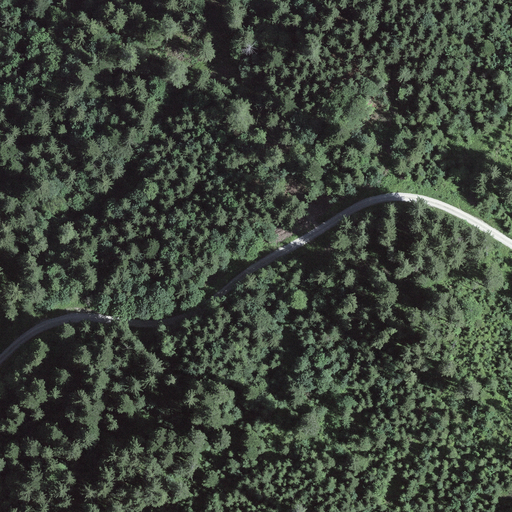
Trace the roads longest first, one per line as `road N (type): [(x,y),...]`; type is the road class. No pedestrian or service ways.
road 1 (track): [(0,359),(57,320),(145,324),(188,314),(280,249),(387,195),(448,205),(511,242)]
road 2 (track): [(0,318),(22,253),(109,203),(190,80),(271,0)]
